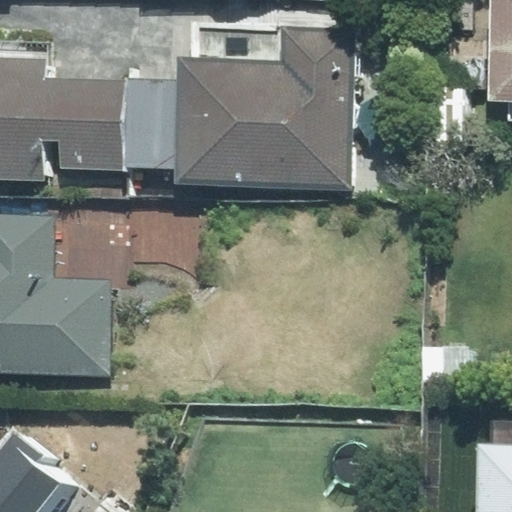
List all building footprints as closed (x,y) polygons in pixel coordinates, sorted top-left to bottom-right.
[(357,193),(362,30),(192,24),(186,187),(357,193)] [(54,63),(0,60),(0,184),(52,186),(53,171),(132,173),(136,84),(54,81),(54,63)] [(0,375),(116,380),(120,286),(61,284),(63,217),(0,214),(0,375)] [(0,511),(55,511),(76,488),(49,466),(56,458),(28,435),(3,465),(10,471),(0,482),(0,511)] [(511,511),(511,449),(497,450),(496,511),(511,511)]
